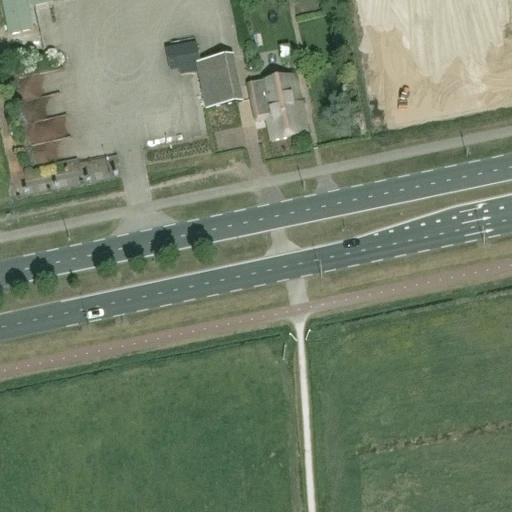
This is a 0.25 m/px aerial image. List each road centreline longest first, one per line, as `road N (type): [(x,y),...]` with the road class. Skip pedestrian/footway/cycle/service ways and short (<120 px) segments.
road 1 (primary): [(0,328),(511,219)]
road 2 (primary): [(511,167),(0,274)]
road 3 (track): [(297,311),(313,511)]
road 4 (track): [(266,182),(297,311)]
